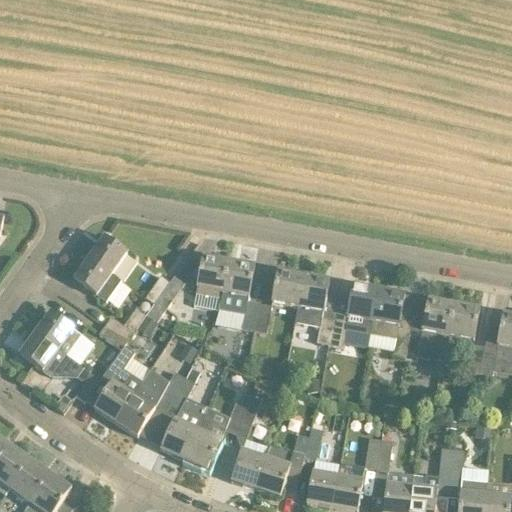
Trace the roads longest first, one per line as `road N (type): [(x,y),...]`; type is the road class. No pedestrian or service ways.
road 1 (residential): [(511,278),(79,194)]
road 2 (residential): [(140,492),(0,392)]
road 3 (residential): [(0,311),(79,194)]
